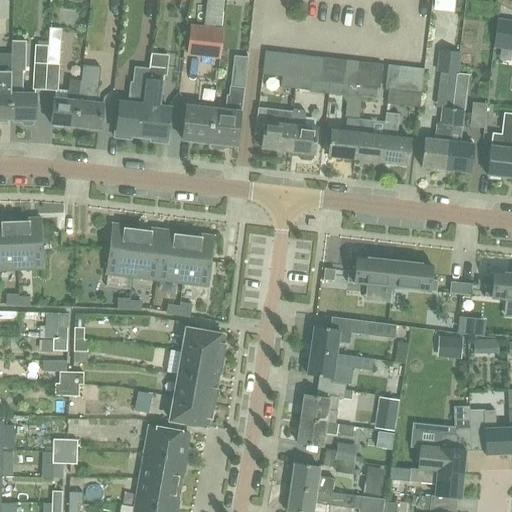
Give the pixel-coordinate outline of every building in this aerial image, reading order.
[(224,0),(208,0),(205,23),(219,25),(221,25),(224,0)] [(511,21),(497,20),(495,34),(511,36),(511,21)] [(219,58),(223,26),(221,25),(219,25),(205,23),(192,22),(188,54),(219,58)] [(32,89),(46,90),(47,64),(48,52),(48,45),(35,45),(32,89)] [(263,74),(274,76),(277,52),(265,50),(263,74)] [(458,75),(460,53),(438,50),(436,72),(458,75)] [(59,52),(48,52),(47,64),(58,64),(59,52)] [(274,76),(282,76),(285,77),(288,53),(277,52),(274,76)] [(300,55),(288,53),(285,77),(298,78),(300,55)] [(312,56),(300,55),(298,78),(309,80),(312,56)] [(309,80),(312,80),(321,81),(324,57),(312,56),(309,80)] [(321,81),(332,82),(335,59),(324,57),(321,81)] [(332,82),(344,84),(347,60),(335,59),(332,82)] [(344,84),(349,84),(356,85),(358,62),(347,60),(344,84)] [(371,63),(358,62),(356,85),(364,86),(368,87),(371,63)] [(383,65),(371,63),(368,87),(378,88),(380,88),(383,65)] [(46,90),(58,91),(59,64),(58,64),(47,64),(46,90)] [(100,66),(82,64),(80,80),(81,80),(77,127),(101,130),(104,103),(96,102),(100,66)] [(386,89),(397,90),(400,67),(388,65),(386,89)] [(148,80),(149,68),(134,66),(130,104),(120,103),(118,121),(116,121),(114,137),(131,139),(131,134),(142,135),(145,106),(146,96),(146,95),(148,80)] [(145,106),(142,135),(152,137),(151,141),(168,143),(170,128),(168,128),(170,109),(157,107),(162,68),(149,66),(149,68),(148,80),(146,95),(146,96),(145,106)] [(0,119),(10,119),(11,68),(0,67),(0,119)] [(397,90),(407,92),(409,92),(412,68),(400,67),(397,90)] [(10,119),(22,120),(22,123),(25,126),(32,126),(34,124),(35,120),(36,120),(36,93),(23,93),(23,68),(11,68),(10,119)] [(424,69),(412,68),(409,92),(421,93),(424,69)] [(281,87),(296,89),(298,78),(285,77),(282,76),(281,87)] [(312,80),(309,80),(298,78),(296,89),(310,91),(312,80)] [(64,125),(77,127),(81,80),(80,80),(70,79),(67,99),(55,98),(52,124),(54,127),(62,128),(64,125)] [(347,95),(362,97),(364,86),(356,85),(349,84),(347,95)] [(377,98),(378,88),(368,87),(364,86),(362,97),(377,98)] [(224,148),(225,145),(237,147),(244,89),(231,88),(230,98),(226,98),(225,111),(213,110),(209,143),(210,144),(210,146),(212,149),(222,150),(224,148)] [(465,90),(455,89),(453,108),(463,110),(465,90)] [(493,126),(499,108),(489,104),(483,122),(493,126)] [(186,106),(182,140),(209,143),(213,110),(186,106)] [(421,167),(445,170),(453,108),(442,107),(440,123),(437,123),(435,140),(424,138),(421,167)] [(471,173),(474,145),(460,143),(464,110),(463,110),(453,108),(445,170),(471,173)] [(256,133),(263,134),(261,150),(288,153),(293,114),(259,109),(256,133)] [(407,166),(410,139),(396,138),(399,114),(397,114),(398,110),(388,109),(388,113),(385,113),(383,136),(384,136),(381,163),(407,166)] [(314,156),(318,129),(303,127),(305,111),(293,110),(293,114),(288,153),(299,154),(299,157),(301,160),(310,161),(313,159),(313,156),(314,156)] [(487,175),(511,178),(511,173),(511,113),(503,112),(501,133),(491,132),(487,175)] [(329,157),(355,160),(360,120),(347,118),(346,132),(332,130),(329,157)] [(355,160),(381,163),(384,136),(383,136),(371,135),(372,121),(360,120),(355,160)] [(29,222),(15,223),(17,269),(43,268),(41,218),(28,219),(29,222)] [(0,219),(0,270),(17,269),(15,223),(1,223),(1,220),(0,219)] [(132,277),(137,231),(124,229),(124,225),(112,224),(106,274),(132,277)] [(151,232),(137,231),(132,277),(157,280),(163,230),(151,229),(151,232)] [(163,230),(157,280),(182,283),(187,237),(174,235),(174,232),(163,230)] [(201,238),(187,237),(182,283),(208,286),(214,236),(201,235),(201,238)] [(391,261),(370,259),(356,257),(354,272),(348,271),(347,282),(391,287),(394,261),(391,261)] [(432,266),(394,261),(391,287),(435,292),(437,281),(430,280),(432,266)] [(334,281),(335,269),(324,268),(323,280),(334,281)] [(485,286),(484,297),(511,299),(511,273),(493,272),(492,286),(485,286)] [(449,293),(460,294),(461,283),(451,282),(449,293)] [(461,283),(460,294),(471,295),(472,284),(461,283)] [(18,305),(18,297),(18,295),(6,294),(6,304),(18,305)] [(18,305),(29,305),(30,297),(18,297),(18,305)] [(129,309),(129,301),(129,299),(117,299),(117,309),(129,309)] [(141,301),(129,301),(129,309),(141,309),(141,301)] [(179,306),(178,314),(189,316),(191,305),(180,302),(179,306)] [(178,314),(179,306),(167,305),(166,312),(178,314)] [(471,334),(473,320),(459,319),(457,333),(471,334)] [(396,325),(356,320),(354,334),(394,339),(396,325)] [(315,326),(311,350),(336,354),(336,353),(337,343),(349,344),(351,333),(351,331),(329,328),(315,326)] [(58,327),(57,338),(67,339),(68,327),(58,327)] [(75,328),(74,339),(84,339),(84,328),(75,328)] [(187,329),(182,352),(221,359),(224,345),(223,344),(224,335),(187,329)] [(460,337),(439,335),(437,355),(459,357),(460,337)] [(53,351),(67,351),(67,339),(57,338),(53,338),(53,351)] [(74,339),(74,352),(87,352),(89,340),(74,339)] [(482,340),(474,340),(474,352),(482,352),(482,340)] [(311,350),(308,375),(320,376),(318,386),(334,388),(335,381),(345,383),(348,367),(372,371),(373,359),(336,353),(336,354),(311,350)] [(182,352),(179,374),(216,381),(216,374),(221,374),(221,359),(182,352)] [(59,372),(59,383),(69,383),(70,373),(70,372),(59,372)] [(70,385),(80,385),(84,385),(84,373),(70,373),(70,385)] [(216,381),(179,374),(174,396),(215,404),(217,389),(215,388),(216,381)] [(305,394),(301,419),(334,423),(338,398),(343,399),(343,398),(351,400),(352,391),(344,390),(345,383),(335,381),(334,388),(318,386),(317,395),(305,394)] [(69,384),(55,383),(54,396),(69,396),(69,384)] [(80,385),(70,385),(69,397),(80,397),(80,385)] [(215,404),(174,396),(170,420),(208,427),(208,419),(211,419),(215,404)] [(399,400),(380,397),(377,412),(397,415),(399,400)] [(78,418),(89,418),(89,399),(78,399),(78,418)] [(453,406),(455,434),(470,433),(469,405),(453,406)] [(485,455),(509,454),(508,429),(496,429),(495,410),(469,411),(470,433),(470,446),(485,445),(485,455)] [(301,419),(297,443),(321,447),(323,433),(336,435),(336,434),(352,437),(353,426),(338,424),(338,423),(335,423),(335,424),(334,423),(301,419)] [(149,427),(144,453),(184,461),(189,434),(149,427)] [(66,452),(66,440),(53,439),(53,452),(66,452)] [(66,440),(66,452),(78,453),(78,440),(66,440)] [(462,474),(465,450),(440,447),(419,445),(417,469),(462,474)] [(336,472),(353,474),(354,461),(335,458),(336,451),(336,450),(325,449),(322,465),(332,466),(336,472)] [(355,453),(336,451),(335,458),(354,461),(355,455),(355,453)] [(52,463),(66,464),(66,452),(53,453),(52,463)] [(78,453),(66,452),(66,464),(77,464),(78,453)] [(139,480),(179,487),(184,461),(144,453),(139,480)] [(294,463),(291,487),(332,493),(334,477),(317,475),(319,466),(294,463)] [(408,479),(436,482),(435,497),(460,499),(462,474),(417,469),(409,468),(408,479)] [(367,469),(363,495),(381,497),(385,471),(367,469)] [(139,480),(135,506),(170,511),(174,511),(179,487),(139,480)] [(285,510),(287,510),(287,511),(311,511),(313,502),(353,508),(354,497),(332,493),(291,487),(289,498),(287,498),(285,499),(283,507),(285,510)] [(52,491),(52,503),(62,503),(62,491),(52,491)] [(69,492),(68,504),(80,504),(82,504),(83,492),(69,492)] [(429,511),(430,506),(431,497),(420,496),(419,511),(429,511)] [(430,506),(446,507),(447,498),(435,497),(431,496),(431,497),(430,506)] [(360,498),(358,511),(382,511),(384,501),(360,498)] [(51,511),(61,511),(62,503),(52,503),(51,511)] [(384,503),(383,511),(395,511),(397,504),(384,503)]
